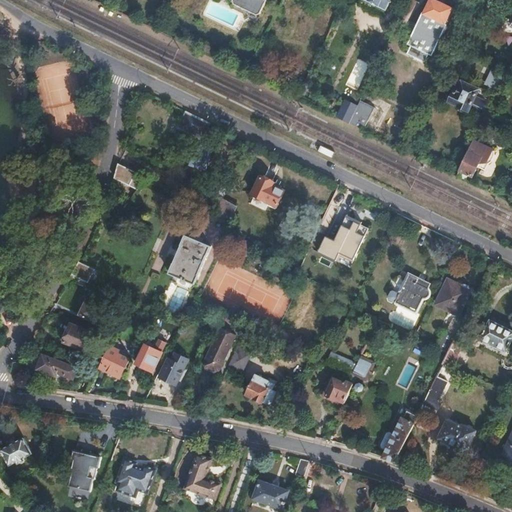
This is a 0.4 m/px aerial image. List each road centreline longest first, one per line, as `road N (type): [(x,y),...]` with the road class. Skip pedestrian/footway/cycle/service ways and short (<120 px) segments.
road 1 (residential): [(0,394),(309,448),(485,511)]
road 2 (residential): [(125,66),(511,253)]
road 3 (residential): [(0,368),(94,211),(125,66)]
road 4 (residential): [(0,0),(125,66)]
